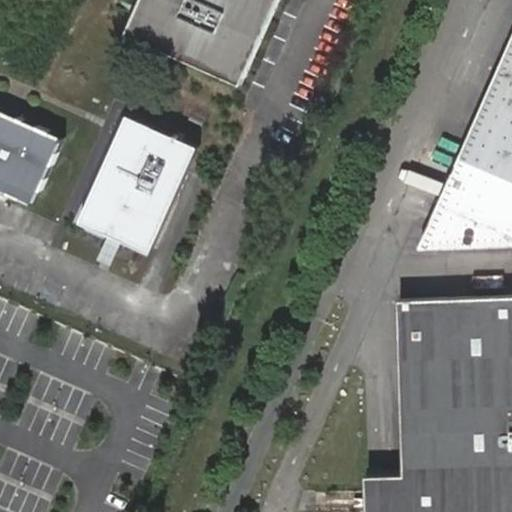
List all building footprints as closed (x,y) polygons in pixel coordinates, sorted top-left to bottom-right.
[(281,0),(144,0),(130,32),(245,84),(281,0)] [(511,37),(421,248),(511,244),(511,37)] [(66,137),(0,107),(0,187),(36,204),(66,137)] [(201,146),(130,115),(83,219),(154,251),(201,146)] [(511,297),(396,303),(402,469),(511,465),(511,297)] [(365,479),(366,511),(511,511),(511,465),(402,469),(401,478),(365,479)]
